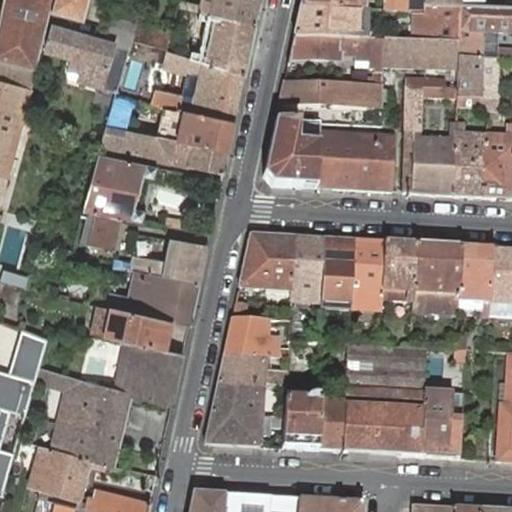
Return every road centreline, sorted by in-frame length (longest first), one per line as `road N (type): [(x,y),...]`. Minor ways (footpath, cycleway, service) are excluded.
road 1 (residential): [(238,204),(511,226)]
road 2 (residential): [(178,470),(238,204)]
road 3 (residential): [(391,482),(178,470)]
road 4 (residential): [(238,204),(285,0)]
road 5 (residential): [(511,489),(391,482)]
